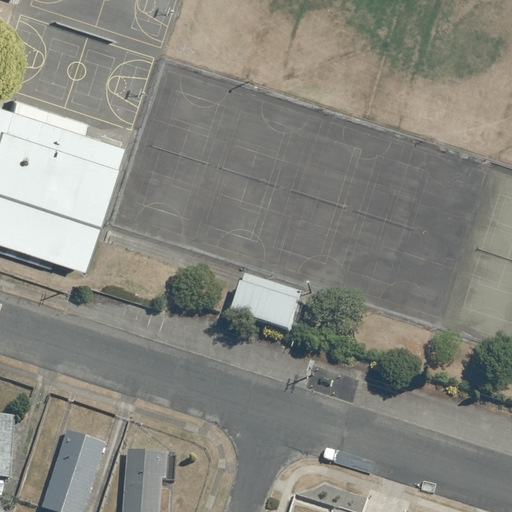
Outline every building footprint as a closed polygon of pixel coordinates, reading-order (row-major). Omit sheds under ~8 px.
[(123,140),(0,101),(0,241),(83,267),(123,140)] [(303,292),(246,274),(236,307),(293,325),(303,292)] [(14,416),(0,415),(0,477),(8,478),(14,416)] [(81,511),(102,444),(63,432),(40,509),(50,511),(81,511)] [(156,511),(163,455),(124,450),(116,511),(156,511)]
